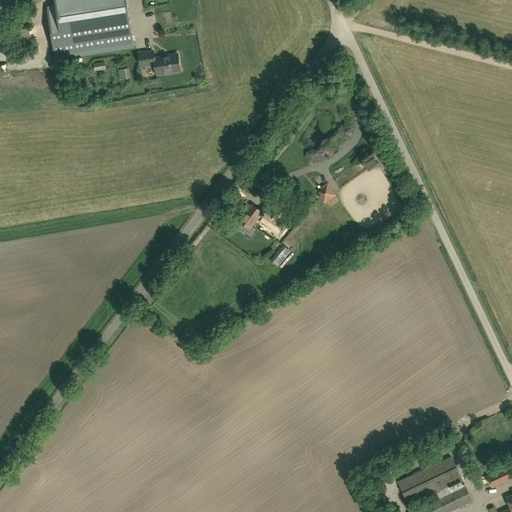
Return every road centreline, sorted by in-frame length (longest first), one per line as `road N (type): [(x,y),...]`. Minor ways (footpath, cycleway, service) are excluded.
road 1 (unclassified): [(0,474),(342,23)]
road 2 (unclassified): [(511,376),(342,23)]
road 3 (track): [(342,23),(511,66)]
